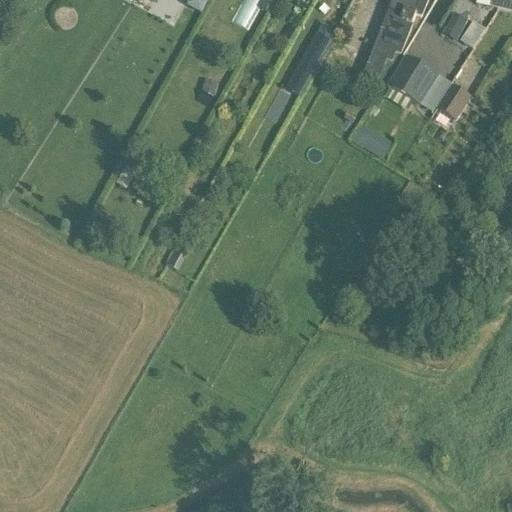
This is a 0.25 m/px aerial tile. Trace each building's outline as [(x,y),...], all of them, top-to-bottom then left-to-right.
[(210,0),(191,0),(187,8),(202,16),(210,0)] [(395,0),(371,61),(372,62),(362,86),(375,92),(388,61),(398,65),(416,19),(422,21),(429,0),(395,0)] [(511,0),(494,0),(492,11),(511,16),(511,0)] [(469,23),(454,16),(443,37),(457,45),(469,23)] [(298,34),(304,23),(299,21),(293,31),(297,33),(298,34)] [(332,43),(319,35),(304,60),(318,68),(332,43)] [(473,53),(479,43),(467,35),(461,45),(473,53)] [(438,78),(409,58),(389,87),(419,107),(438,78)] [(219,89),(205,86),(202,97),(216,101),(219,89)] [(471,101),(453,88),(437,111),(455,124),(471,101)] [(394,148),(368,131),(359,144),(385,161),(394,148)] [(167,268),(178,274),(192,250),(181,244),(167,268)]
